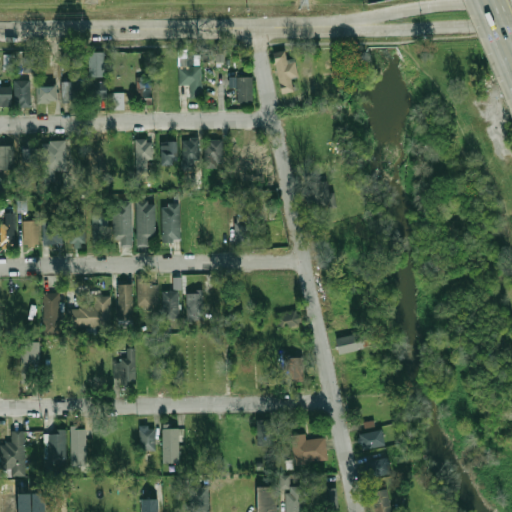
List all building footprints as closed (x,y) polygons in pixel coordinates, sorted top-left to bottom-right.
[(177,65),(192,65),(193,50),(177,50),(177,65)] [(104,51),(90,51),(90,77),(104,77),(104,51)] [(291,78),(298,77),(296,58),(285,59),(285,51),(274,52),(278,93),(293,91),(291,78)] [(10,68),(11,54),(3,54),(3,68),(10,68)] [(178,66),(178,85),(189,85),(189,98),(201,98),(201,66),(178,66)] [(151,105),(151,77),(136,77),(136,105),(151,105)] [(236,77),(236,103),(252,103),(253,77),(236,77)] [(30,80),(14,80),(14,108),(30,108),(30,80)] [(90,80),(90,100),(105,100),(105,80),(90,80)] [(77,101),(77,82),(62,82),(62,101),(77,101)] [(54,99),(54,85),(37,85),(37,99),(54,99)] [(8,86),(0,86),(0,106),(8,106),(8,86)] [(112,92),(112,109),(124,109),(124,92),(112,92)] [(181,138),(181,170),(193,170),(193,160),(198,159),(198,138),(181,138)] [(147,159),(152,158),(151,139),(134,140),(135,181),(147,181),(147,159)] [(203,140),(204,166),(224,166),(223,139),(203,140)] [(41,141),(42,181),(54,181),(54,171),(66,170),(65,140),(41,141)] [(160,165),(177,164),(176,141),(159,141),(160,165)] [(0,168),(13,168),(13,145),(0,145),(0,168)] [(37,148),(21,148),(21,164),(37,163),(37,148)] [(335,207),(334,191),(327,192),(326,180),(305,182),(308,209),(335,207)] [(131,199),(111,199),(112,239),(120,239),(120,245),(132,245),(131,199)] [(155,201),(136,201),(135,245),(148,245),(148,236),(154,236),(155,201)] [(180,241),(179,204),(161,204),(162,241),(180,241)] [(12,212),(4,212),(5,220),(0,220),(0,245),(14,245),(12,212)] [(92,242),(108,242),(107,212),(91,212),(92,242)] [(234,244),(248,245),(249,216),(235,216),(234,244)] [(84,217),(67,217),(68,246),(85,246),(84,217)] [(23,245),(39,244),(38,219),(22,220),(23,245)] [(61,243),(60,220),(42,221),(42,244),(61,243)] [(137,306),(153,306),(153,295),(157,295),(157,283),(147,284),(146,276),(136,277),(137,306)] [(131,283),(116,284),(118,319),(132,319),(131,283)] [(177,290),(162,290),(162,316),(178,316),(177,290)] [(186,291),(186,320),(202,319),(202,291),(186,291)] [(59,292),(42,292),(43,333),(60,333),(59,292)] [(110,326),(110,294),(93,294),(93,306),(67,307),(67,327),(110,326)] [(277,329),(300,326),(297,309),(274,313),(277,329)] [(334,338),(339,354),(369,345),(364,329),(334,338)] [(39,340),(19,341),(20,383),(31,382),(31,366),(39,366),(39,340)] [(135,347),(126,347),(126,357),(119,357),(119,367),(120,367),(120,381),(135,380),(135,347)] [(303,356),(283,356),(282,380),(302,381),(303,356)] [(162,462),(178,462),(178,428),(170,428),(170,423),(161,423),(162,462)] [(154,450),(154,426),(139,426),(139,450),(154,450)] [(70,465),(87,465),(86,427),(70,427),(70,465)] [(43,433),(44,453),(48,453),(48,465),(66,465),(65,428),(55,429),(55,433),(43,433)] [(357,433),(360,449),(384,445),(381,429),(357,433)] [(24,430),(10,430),(11,443),(0,443),(0,473),(10,473),(10,476),(25,475),(24,430)] [(325,437),(305,438),(305,432),(291,433),(292,462),(326,461),(325,437)] [(363,460),(364,476),(387,475),(386,458),(363,460)] [(288,475),(280,475),(279,488),(288,488),(288,475)] [(189,486),(188,511),(208,511),(208,487),(189,486)] [(256,511),(276,511),(276,486),(256,487),(256,511)] [(285,511),(304,511),(304,486),(294,486),(293,492),(286,492),(285,511)] [(336,487),(312,487),(313,509),(337,508),(336,487)] [(373,511),(389,511),(386,488),(370,491),(373,511)] [(157,511),(157,498),(140,498),(140,511),(157,511)]
